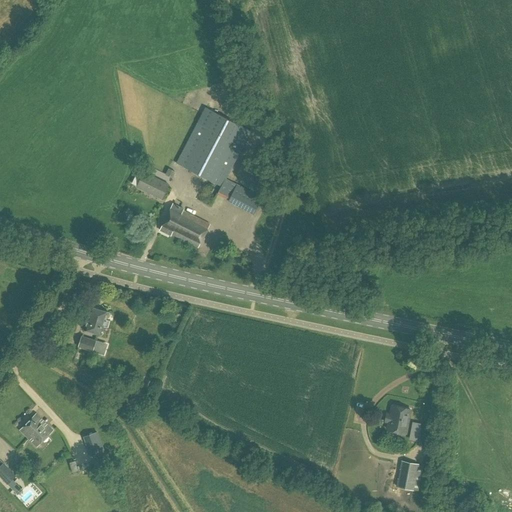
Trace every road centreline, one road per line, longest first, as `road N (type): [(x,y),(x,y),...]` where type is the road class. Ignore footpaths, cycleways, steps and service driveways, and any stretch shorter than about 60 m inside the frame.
road 1 (primary): [(511,349),(150,273),(0,226)]
road 2 (track): [(253,295),(264,255),(511,218)]
road 3 (track): [(224,0),(279,178),(264,255)]
road 4 (track): [(427,511),(427,443),(443,335)]
road 5 (track): [(79,270),(0,377)]
